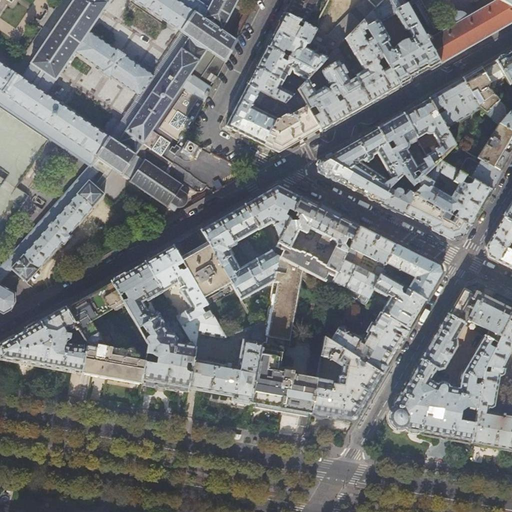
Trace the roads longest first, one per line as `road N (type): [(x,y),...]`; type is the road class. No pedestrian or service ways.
road 1 (secondary): [(338,471),(0,410)]
road 2 (residential): [(0,331),(279,170)]
road 3 (secondary): [(0,460),(286,511)]
road 4 (residential): [(462,259),(338,471)]
road 5 (residential): [(273,0),(204,133),(279,170)]
road 6 (residential): [(279,170),(462,259)]
road 7 (secondary): [(511,502),(338,471)]
